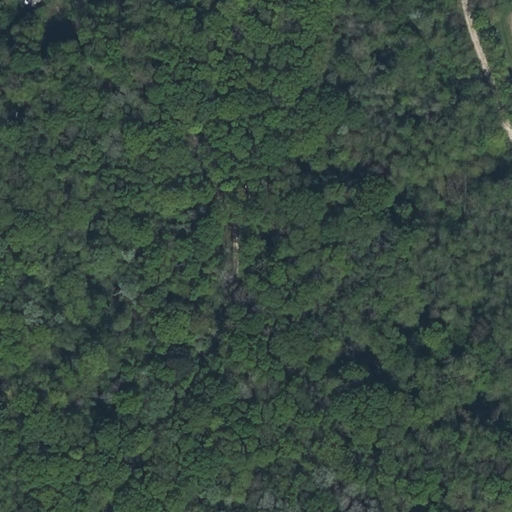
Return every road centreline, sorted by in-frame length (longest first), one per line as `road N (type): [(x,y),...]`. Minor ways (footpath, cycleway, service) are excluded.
road 1 (track): [(110,511),(124,478),(217,342),(238,261),(234,209),(128,32),(117,0)]
road 2 (track): [(74,511),(65,418),(0,273)]
road 3 (track): [(464,0),(511,133)]
